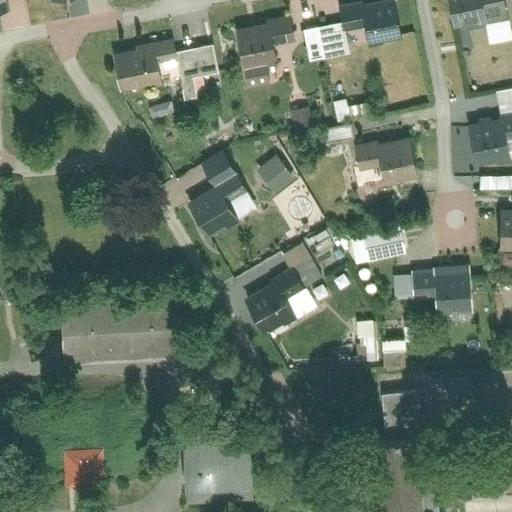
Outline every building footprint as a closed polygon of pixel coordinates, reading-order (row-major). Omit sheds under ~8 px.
[(391,0),(376,0),(357,4),(361,25),(364,43),(398,36),(391,0)] [(501,0),(446,0),(452,29),(505,19),(501,0)] [(341,23),(342,29),(361,25),(357,4),(338,7),(341,23)] [(288,17),(266,21),(270,43),(292,39),(288,17)] [(266,21),(233,27),(241,70),(274,64),(270,43),(266,21)] [(341,23),(303,29),(309,59),(346,52),(342,29),(341,23)] [(118,91),(160,83),(156,62),(175,59),(174,51),(172,39),(110,51),(118,91)] [(211,44),(174,51),(175,59),(179,78),(216,71),(211,44)] [(511,87),(496,90),(501,118),(511,116),(511,87)] [(290,110),(293,129),(311,126),(307,106),(290,110)] [(511,116),(501,118),(505,139),(511,138),(511,116)] [(501,118),(465,125),(474,170),(509,163),(505,139),(501,118)] [(408,137),(372,144),(376,165),(379,183),(415,176),(408,137)] [(356,169),(376,165),(372,144),(371,139),(351,142),(356,169)] [(217,184),(227,202),(246,191),(223,150),(204,161),(217,184)] [(256,169),(274,194),(293,179),(274,155),(256,169)] [(511,186),(511,174),(485,175),(485,187),(511,186)] [(187,201),(206,236),(237,219),(227,202),(217,184),(187,201)] [(511,208),(498,208),(496,251),(511,251),(511,208)] [(391,251),(387,226),(358,232),(362,256),(391,251)] [(295,269),(303,284),(322,275),(304,238),(285,247),(295,269)] [(469,315),(468,265),(432,267),(433,296),(434,316),(469,315)] [(410,297),(433,296),(432,267),(409,267),(410,297)] [(295,269),(277,278),(284,293),(303,284),(295,269)] [(240,295),(257,331),(294,313),(284,293),(277,278),(240,295)] [(53,293),(56,358),(167,354),(164,288),(53,293)] [(427,338),(428,319),(411,318),(410,337),(427,338)] [(439,511),(428,387),(383,392),(387,438),(371,440),(378,511),(439,511)] [(178,430),(180,485),(251,482),(248,426),(178,430)] [(62,482),(103,480),(101,445),(61,447),(62,482)] [(491,478),(509,490),(511,484),(511,462),(505,458),(491,478)]
